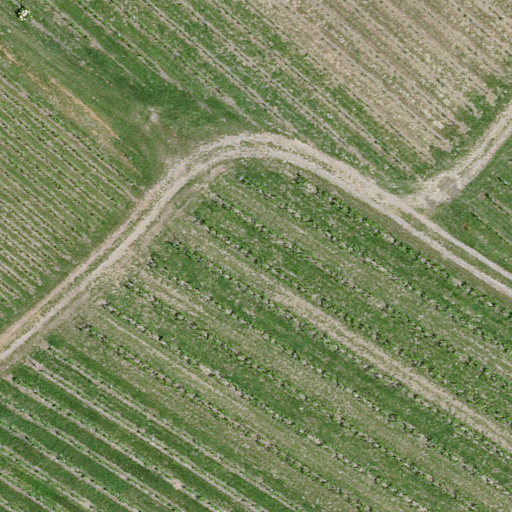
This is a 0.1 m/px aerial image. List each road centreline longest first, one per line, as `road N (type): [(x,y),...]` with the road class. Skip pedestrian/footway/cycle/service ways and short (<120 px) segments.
road 1 (track): [(0,358),(204,165),(241,145),(275,146),(422,225),(511,123)]
road 2 (track): [(204,165),(0,20)]
